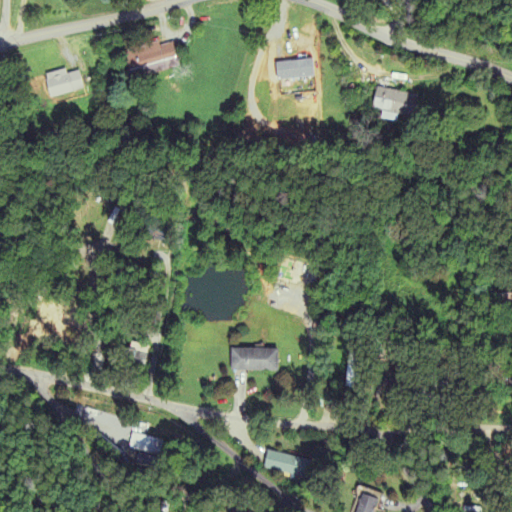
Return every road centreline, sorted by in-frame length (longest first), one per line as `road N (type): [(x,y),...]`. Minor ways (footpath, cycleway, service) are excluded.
road 1 (residential): [(0,41),(175,0),(363,24),(511,77)]
road 2 (residential): [(0,369),(185,412),(383,427),(511,426)]
road 3 (residential): [(25,375),(144,511)]
road 4 (residential): [(185,412),(292,511)]
